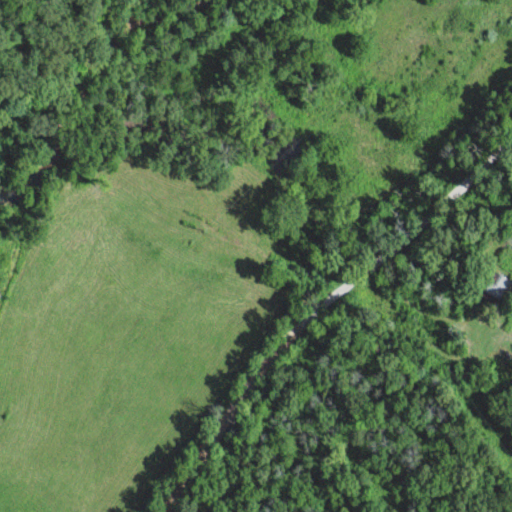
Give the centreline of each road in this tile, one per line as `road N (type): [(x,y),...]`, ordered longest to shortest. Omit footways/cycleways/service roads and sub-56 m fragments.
road 1 (residential): [(169,511),(343,272),(360,274),(511,134)]
road 2 (residential): [(343,272),(377,435),(408,511)]
